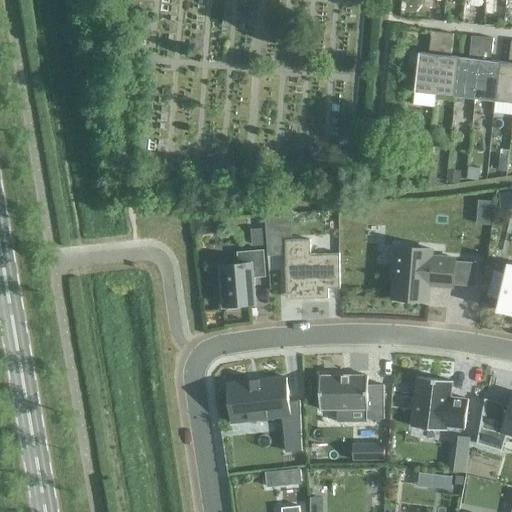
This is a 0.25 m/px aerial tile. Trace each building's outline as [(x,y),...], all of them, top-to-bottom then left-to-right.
[(435,96),(442,34),(431,33),(429,55),(419,54),(418,66),(415,94),(435,96)] [(442,34),(435,96),(455,98),(460,59),(451,58),(453,36),(442,34)] [(468,60),(460,59),(455,98),(475,100),(482,39),(471,37),(468,60)] [(482,39),(475,100),(495,103),(500,63),(491,62),(493,40),(482,39)] [(508,64),(500,63),(495,103),(511,104),(511,42),(508,64)] [(409,53),(408,64),(418,66),(419,54),(409,53)] [(498,160),(497,170),(507,171),(508,161),(498,160)] [(468,166),(467,178),(478,180),(480,167),(468,166)] [(448,169),(447,181),(459,182),(460,170),(448,169)] [(511,201),(511,191),(498,193),(500,209),(511,207),(511,201)] [(478,201),(477,226),(490,227),(492,202),(478,201)] [(279,217),(266,218),(268,255),(280,255),(280,237),(279,217)] [(261,228),(251,229),(252,245),(262,244),(261,228)] [(309,241),(284,241),(285,290),(300,290),(300,300),(327,299),(327,289),(339,289),(338,255),(310,255),(309,241)] [(392,248),(390,300),(426,301),(426,285),(450,285),(451,257),(427,256),(427,249),(392,248)] [(238,309),(239,306),(254,304),(252,278),(264,277),(262,252),(237,254),(238,265),(221,267),(224,307),(227,307),(229,309),(238,309)] [(492,272),(486,298),(500,301),(497,311),(511,314),(511,265),(508,265),(506,275),(492,272)] [(367,376),(319,377),(320,411),(366,411),(366,420),(384,420),(383,386),(367,386),(367,376)] [(417,378),(411,427),(445,431),(446,427),(464,429),(468,400),(449,398),(451,382),(417,378)] [(250,383),(226,385),(230,423),(281,417),(290,416),(291,416),(300,415),(299,401),(289,402),(286,379),(259,382),(259,380),(258,380),(258,382),(251,383),(251,381),(250,381),(250,383)] [(484,399),(476,444),(501,452),(501,451),(506,435),(511,436),(511,392),(511,393),(507,407),(488,401),(488,400),(484,399)] [(455,437),(453,449),(467,451),(468,439),(455,437)] [(383,445),(366,445),(366,461),(383,461),(383,445)] [(299,469),(264,474),(266,488),(301,484),(299,469)] [(438,475),(436,489),(450,491),(452,477),(438,475)] [(455,477),(454,484),(462,485),(463,478),(455,477)]
